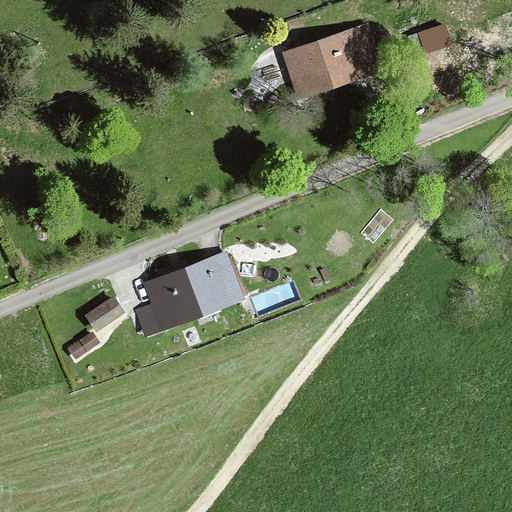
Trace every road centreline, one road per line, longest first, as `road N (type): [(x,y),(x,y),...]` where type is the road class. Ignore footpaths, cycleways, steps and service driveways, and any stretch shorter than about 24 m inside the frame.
road 1 (unclassified): [(0,309),(511,99)]
road 2 (track): [(511,129),(392,254),(190,511)]
